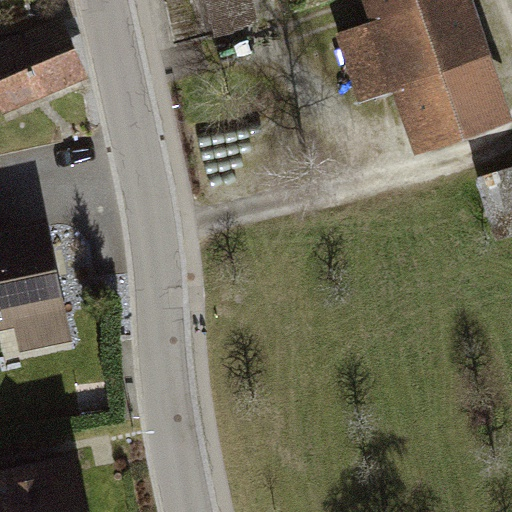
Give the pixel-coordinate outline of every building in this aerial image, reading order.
[(178,0),(186,29),(265,9),(262,0),(178,0)] [(368,0),(378,28),(301,53),(325,125),(395,102),(414,161),(511,128),(511,95),(480,0),(368,0)] [(79,72),(59,27),(0,52),(0,102),(8,99),(9,102),(79,72)] [(511,172),(481,182),(500,244),(511,239),(511,172)] [(0,237),(0,319),(20,315),(26,344),(63,337),(40,229),(0,237)] [(0,479),(0,511),(89,511),(81,465),(0,479)]
